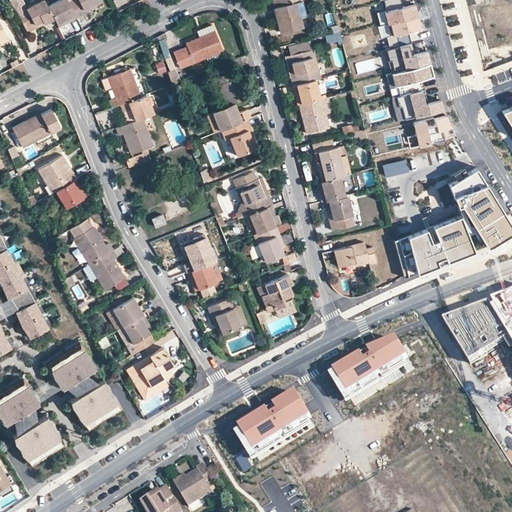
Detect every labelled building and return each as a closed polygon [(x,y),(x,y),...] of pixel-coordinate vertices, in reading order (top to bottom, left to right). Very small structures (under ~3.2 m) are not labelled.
[(46,5),(43,0),(39,0),(26,8),(21,0),(9,0),(26,32),(53,18),(46,5)] [(66,0),(55,0),(46,5),(53,18),(58,27),(76,17),(67,1),(66,0)] [(69,0),(67,1),(76,17),(85,13),(83,9),(94,3),(100,0),(69,0)] [(382,0),(385,9),(382,9),(385,22),(416,14),(413,1),(401,5),(397,6),(396,3),(400,2),(399,0),(382,0)] [(273,7),(280,32),(301,27),(299,18),(295,1),(274,7),(273,7)] [(83,9),(85,13),(96,7),(94,3),(83,9)] [(419,26),(416,14),(385,22),(389,34),(385,35),(387,46),(397,44),(394,33),(419,26)] [(172,52),(179,68),(205,57),(220,52),(222,51),(214,30),(213,31),(211,24),(195,30),(198,37),(184,42),(186,46),(172,52)] [(338,31),(323,35),(325,42),(340,39),(338,31)] [(287,44),(290,54),(312,49),(309,38),(287,44)] [(428,61),(425,48),(415,51),(416,53),(412,54),(412,52),(409,41),(397,44),(387,46),(385,47),(387,58),(389,57),(393,70),(428,61)] [(285,56),(292,85),(314,79),(318,78),(312,49),(290,54),(285,56)] [(205,57),(208,63),(222,58),(220,52),(205,57)] [(164,59),(169,72),(174,69),(169,56),(164,59)] [(155,63),(158,74),(165,71),(162,61),(155,63)] [(394,83),(397,94),(422,87),(420,77),(415,78),(414,75),(419,74),(431,70),(428,61),(393,70),(389,71),(392,83),(394,83)] [(111,98),(113,106),(119,104),(139,96),(129,68),(108,76),(115,97),(111,98)] [(215,77),(226,105),(234,102),(245,97),(236,76),(233,78),(230,71),(215,77)] [(292,85),(297,104),(298,104),(319,99),(314,79),(292,85)] [(422,87),(397,94),(394,95),(396,105),(399,105),(402,117),(441,108),(438,98),(423,102),(422,99),(425,98),(422,87)] [(139,96),(119,104),(127,123),(141,117),(153,113),(146,94),(139,96)] [(298,104),(306,133),(327,127),(324,113),(329,112),(326,97),(319,99),(298,104)] [(210,111),(218,131),(220,130),(247,118),(248,118),(245,109),(237,111),(234,102),(226,105),(210,111)] [(511,108),(502,113),(511,129),(511,108)] [(23,148),(59,129),(50,110),(40,115),(39,114),(12,128),(23,148)] [(218,131),(210,111),(205,114),(212,133),(218,131)] [(422,118),(411,121),(414,133),(405,135),(407,146),(443,138),(441,131),(437,132),(436,128),(447,125),(449,125),(443,113),(432,116),(433,123),(424,125),(422,118)] [(122,134),(130,153),(152,146),(141,117),(127,123),(116,127),(118,135),(122,134)] [(247,118),(220,130),(223,138),(228,136),(236,156),(255,148),(252,142),(256,140),(247,118)] [(342,133),(351,130),(349,124),(340,127),(342,133)] [(312,144),(321,180),(340,176),(349,173),(339,137),(312,144)] [(402,165),(417,163),(414,146),(399,149),(402,165)] [(125,159),(127,167),(149,158),(146,151),(125,159)] [(388,154),(391,171),(400,169),(397,152),(388,154)] [(37,169),(51,193),(54,190),(75,178),(76,177),(62,154),(37,169)] [(511,231),(511,225),(477,167),(449,185),(462,215),(395,241),(405,278),(491,245),(511,231)] [(235,187),(246,214),(247,214),(270,205),(271,205),(268,196),(264,198),(256,178),(255,178),(253,171),(232,180),(235,187)] [(315,182),(320,202),(323,201),(345,196),(340,176),(321,180),(315,182)] [(264,198),(268,196),(260,177),(256,178),(264,198)] [(70,205),(75,213),(90,204),(75,178),(54,190),(65,208),(70,205)] [(351,223),(349,215),(351,214),(347,195),(345,196),(323,201),(330,229),(351,223)] [(247,214),(255,233),(259,231),(275,226),(277,224),(270,205),(247,214)] [(150,218),(154,227),(165,222),(161,213),(150,218)] [(92,226),(86,218),(69,228),(74,237),(89,228),(92,226)] [(73,238),(88,263),(111,249),(108,242),(104,244),(93,226),(92,226),(89,228),(74,237),(73,238)] [(257,243),(264,262),(283,254),(280,248),(283,247),(275,226),(259,231),(263,241),(257,243)] [(381,230),(383,237),(389,235),(387,228),(381,230)] [(182,260),(185,268),(186,267),(213,257),(218,255),(213,242),(209,243),(203,230),(193,234),(194,237),(182,242),(186,252),(188,251),(190,257),(182,260)] [(334,251),(337,265),(355,261),(355,264),(368,260),(369,263),(375,261),(371,247),(364,249),(362,242),(350,245),(351,246),(334,251)] [(0,267),(13,261),(6,248),(0,250),(0,267)] [(88,263),(103,290),(123,277),(112,259),(116,256),(111,249),(88,263)] [(195,279),(198,285),(201,294),(215,289),(211,279),(221,275),(213,257),(186,267),(192,280),(195,279)] [(0,283),(0,284),(20,274),(13,261),(0,267),(0,283)] [(75,273),(64,276),(67,285),(77,281),(75,273)] [(260,295),(267,312),(284,305),(281,299),(291,294),(288,284),(292,283),(288,273),(286,274),(263,283),(266,293),(260,295)] [(27,287),(20,274),(0,284),(6,298),(9,296),(27,287)] [(34,300),(27,287),(9,296),(17,309),(34,300)] [(141,313),(131,296),(112,308),(106,312),(116,328),(122,325),(138,315),(141,313)] [(220,325),(222,331),(247,321),(239,302),(228,307),(224,297),(207,304),(216,326),(220,325)] [(511,297),(443,323),(470,366),(510,341),(511,344),(511,297)] [(20,324),(40,313),(34,300),(17,309),(14,311),(20,324)] [(77,305),(81,312),(88,308),(83,301),(77,305)] [(68,310),(74,321),(78,319),(72,308),(68,310)] [(255,313),(259,323),(264,321),(260,311),(255,313)] [(47,327),(40,313),(20,324),(28,337),(47,327)] [(122,325),(137,350),(153,340),(138,315),(122,325)] [(122,325),(116,328),(132,354),(137,350),(122,325)] [(0,351),(11,346),(3,333),(0,334),(0,351)] [(97,338),(101,347),(109,343),(105,335),(97,338)] [(409,359),(398,341),(369,352),(334,373),(348,396),(349,396),(405,361),(409,359)] [(120,407),(79,342),(46,363),(60,386),(68,381),(69,383),(72,384),(75,389),(75,392),(76,394),(68,399),(86,428),(120,407)] [(124,369),(142,399),(166,385),(160,375),(172,367),(161,347),(149,354),(141,359),(124,369)] [(405,361),(349,396),(352,399),(407,365),(405,361)] [(30,411),(30,408),(29,406),(37,401),(22,378),(0,392),(0,416),(29,464),(63,443),(45,414),(37,419),(36,417),(33,416),(30,411)] [(312,419),(297,394),(239,430),(255,454),(259,451),(309,420),(312,419)] [(309,420),(259,451),(262,455),(312,424),(309,420)] [(334,455),(348,449),(342,436),(328,442),(334,455)] [(210,487),(216,484),(203,463),(196,467),(198,470),(187,477),(175,484),(189,506),(212,492),(210,487)] [(0,487),(9,482),(0,466),(0,487)] [(175,484),(187,477),(185,474),(174,481),(175,484)] [(182,511),(167,486),(142,502),(148,511),(168,511),(172,510),(172,511),(182,511)]
